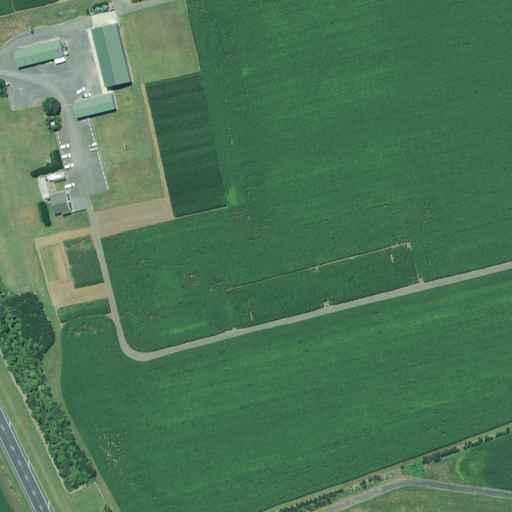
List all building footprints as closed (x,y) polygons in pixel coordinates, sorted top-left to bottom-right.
[(132,83),(117,26),(93,32),(107,89),(132,83)] [(65,58),(61,42),(15,53),(19,69),(65,58)] [(116,111),(112,96),(74,105),(78,120),(116,111)] [(66,181),(65,174),(49,178),(50,185),(66,181)] [(66,194),(51,197),(47,179),(40,181),(44,201),(52,200),(55,216),(62,214),(62,218),(70,216),(70,213),(66,194)]
